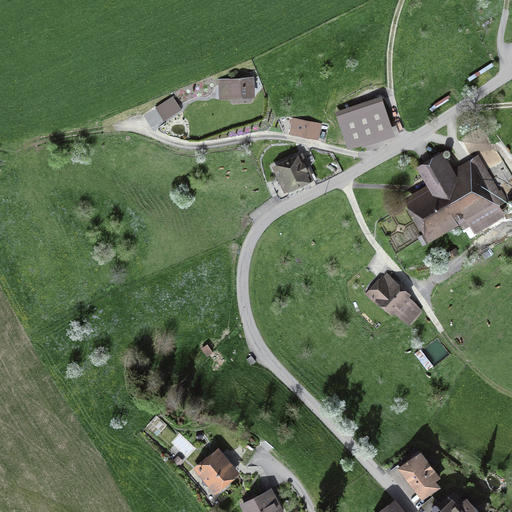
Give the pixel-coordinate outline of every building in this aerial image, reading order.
[(253,95),(252,78),(220,81),(221,89),(230,88),(231,97),(253,95)] [(182,109),(173,96),(156,108),(165,120),(182,109)] [(350,144),(390,131),(380,101),(339,115),(350,144)] [(320,124),(294,119),(291,133),(317,138),(320,124)] [(478,155),(451,170),(442,154),(419,168),(432,190),(413,202),(431,232),(461,214),(464,220),(458,223),(461,229),(468,225),(472,232),(501,216),(495,205),(508,197),(504,191),(498,190),(478,155)] [(308,185),(307,182),(316,178),(310,165),(306,167),(301,157),(276,168),(282,179),(272,183),(279,198),(308,185)] [(425,234),(420,237),(423,243),(428,240),(425,234)] [(419,306),(385,275),(370,293),(378,301),(380,299),(405,320),(419,306)] [(251,356),(247,359),(251,365),(256,361),(251,356)] [(230,455),(243,465),(254,449),(241,440),(230,455)] [(216,488),(235,472),(217,451),(198,468),(216,488)] [(418,454),(400,468),(416,489),(421,489),(425,495),(437,486),(433,480),(436,478),(418,454)] [(279,511),(281,511),(270,490),(242,504),(246,511),(279,511)] [(458,508),(449,497),(439,506),(435,504),(433,506),(432,510),(433,511),(478,511),(467,499),(458,508)] [(401,511),(393,502),(381,511),(401,511)]
